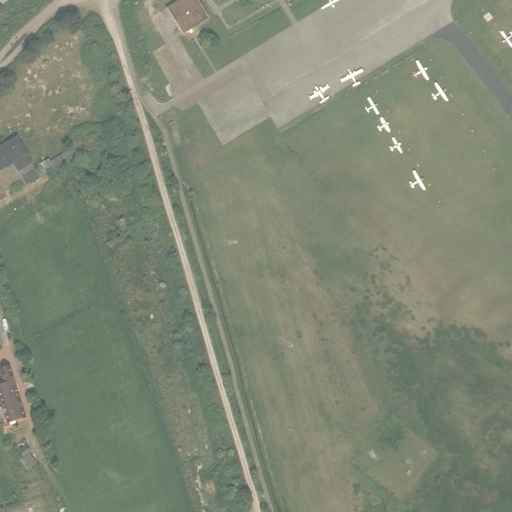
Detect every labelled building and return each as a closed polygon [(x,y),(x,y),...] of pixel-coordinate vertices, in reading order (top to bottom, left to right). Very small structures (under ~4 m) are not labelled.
[(196,0),(178,0),(165,8),(181,35),(208,19),(196,0)] [(29,152),(19,134),(0,144),(0,171),(16,162),(28,183),(40,176),(27,153),(29,152)] [(76,146),(44,164),(50,174),(82,156),(76,146)] [(25,417),(8,364),(0,366),(0,376),(2,383),(0,384),(0,405),(6,423),(25,417)] [(28,458),(24,461),(31,470),(40,463),(28,445),(22,450),(28,458)]
